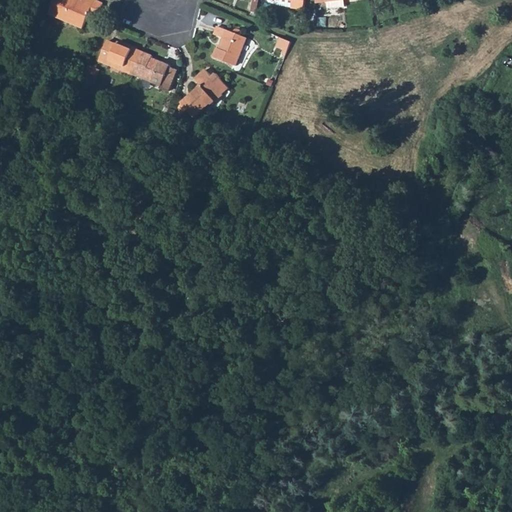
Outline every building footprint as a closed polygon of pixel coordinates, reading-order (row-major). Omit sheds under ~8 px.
[(54,0),(49,14),(84,29),(90,15),(97,19),(103,5),(91,0),(83,0),(82,2),(77,0),(54,0)] [(277,5),(304,9),(305,0),(276,0),(276,3),(277,5)] [(345,0),(339,0),(328,1),(328,8),(346,6),(345,0)] [(312,11),(304,9),(303,18),(310,19),(312,11)] [(217,49),(213,58),(235,67),(247,38),(241,36),(242,34),(241,32),(240,30),(238,30),(236,29),(235,30),(233,33),(218,27),(215,36),(223,39),(219,50),(217,49)] [(291,42),(280,37),(278,45),(286,48),(283,54),(286,55),(291,42)] [(99,61),(134,76),(143,53),(118,43),(116,46),(107,41),(99,61)] [(143,53),(134,76),(162,87),(161,89),(168,92),(176,71),(169,68),(170,67),(151,59),(152,57),(143,53)] [(181,109),(180,111),(181,112),(182,114),(184,114),(186,115),(189,113),(195,119),(210,105),(212,106),(224,96),(222,95),(229,89),(216,74),(212,78),(205,70),(195,80),(201,87),(182,104),(183,106),(181,107),(181,109)]
